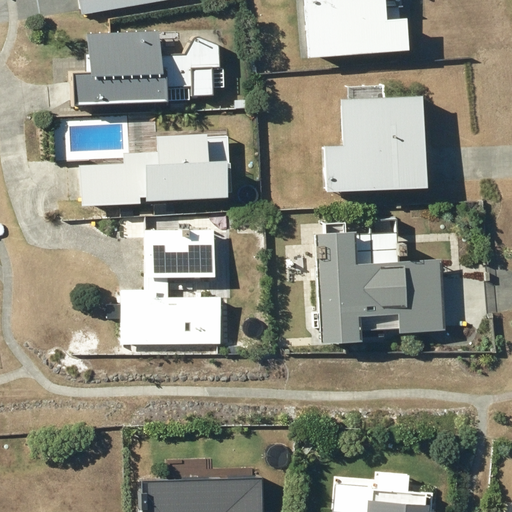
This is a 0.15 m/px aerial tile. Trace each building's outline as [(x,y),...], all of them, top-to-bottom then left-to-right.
[(82,0),(84,13),(157,0),(82,0)] [(302,0),(306,50),(399,43),(397,20),(389,20),(388,5),(376,5),(375,0),(302,0)] [(88,56),(88,69),(67,70),(68,102),(161,98),(162,97),(143,97),(142,86),(187,84),(188,93),(209,92),(208,65),(216,64),(215,47),(215,45),(215,44),(215,43),(214,42),(213,41),(199,35),(198,35),(196,34),(195,34),(194,34),(193,34),(192,34),(191,35),(190,36),(181,51),(142,53),(142,34),(105,35),(106,54),(84,55),(84,56),(88,56)] [(427,149),(430,149),(430,130),(426,130),(424,92),(341,95),(343,141),(326,142),(327,186),(429,182),(427,149)] [(124,160),(81,162),(83,201),(229,192),(226,156),(209,157),(207,130),(158,133),(159,149),(123,152),(124,160)] [(167,273),(214,272),(214,226),(144,227),(145,286),(120,286),(120,341),(219,340),(218,293),(167,294),(167,273)] [(356,227),(316,230),(323,340),(361,337),(359,312),(398,310),(399,330),(445,327),(441,256),(397,259),(395,228),(356,230),(356,227)] [(247,511),(246,473),(128,476),(129,511),(247,511)] [(427,511),(428,497),(416,496),(417,488),(357,483),(356,497),(320,495),(318,511),(427,511)] [(511,511),(511,496),(492,496),(491,511),(511,511)]
